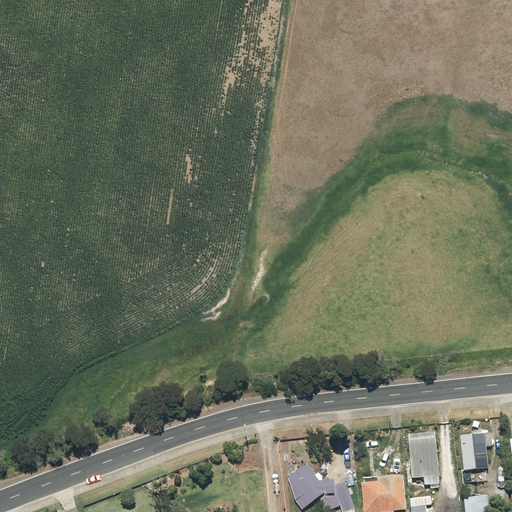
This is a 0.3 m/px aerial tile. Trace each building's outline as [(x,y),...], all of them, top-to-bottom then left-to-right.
[(472,428),(472,432),(460,434),(464,469),(488,466),(486,445),(492,444),(490,430),(482,431),(481,427),(472,428)] [(408,432),(412,476),(424,475),(425,482),(439,481),(434,429),(408,432)] [(289,474),(288,475),(295,498),(302,507),(320,495),(325,510),(340,504),(342,511),(346,510),(346,511),(353,511),(355,511),(344,478),(334,482),(333,476),(318,477),(307,462),(303,465),(295,453),(289,458),(288,471),(289,474)] [(507,468),(498,467),(496,488),(506,488),(507,468)] [(378,474),(378,478),(361,480),(364,511),(365,511),(364,511),(375,511),(376,510),(380,509),(380,511),(383,511),(393,511),(393,508),(406,506),(403,472),(378,474)] [(464,496),(465,511),(488,511),(487,494),(464,496)]
